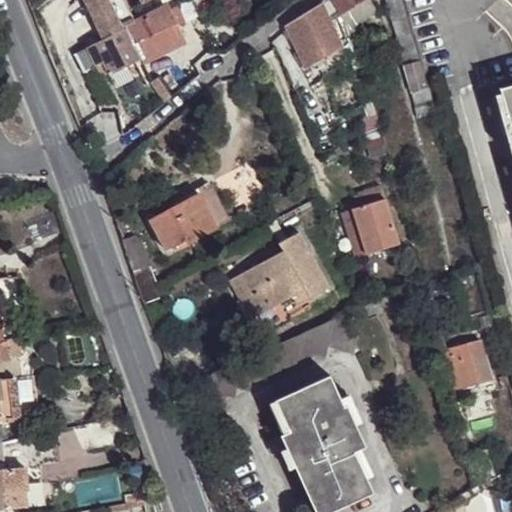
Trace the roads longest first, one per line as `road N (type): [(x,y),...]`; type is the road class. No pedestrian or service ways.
road 1 (residential): [(4,0),(192,511)]
road 2 (unknown): [(461,0),(474,115),(511,249)]
road 3 (unclassified): [(121,150),(249,45)]
